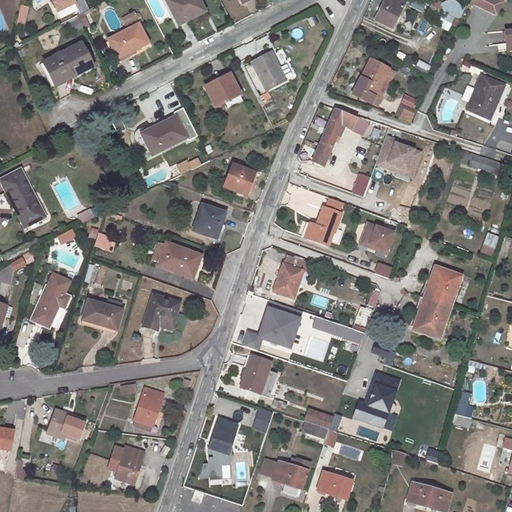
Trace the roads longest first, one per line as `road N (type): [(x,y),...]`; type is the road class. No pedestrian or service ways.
road 1 (unclassified): [(361,0),(300,125),(214,358)]
road 2 (residential): [(67,119),(300,0)]
road 3 (residential): [(0,394),(214,358)]
road 4 (unclassified): [(214,358),(163,511)]
road 5 (unknown): [(258,237),(409,290)]
